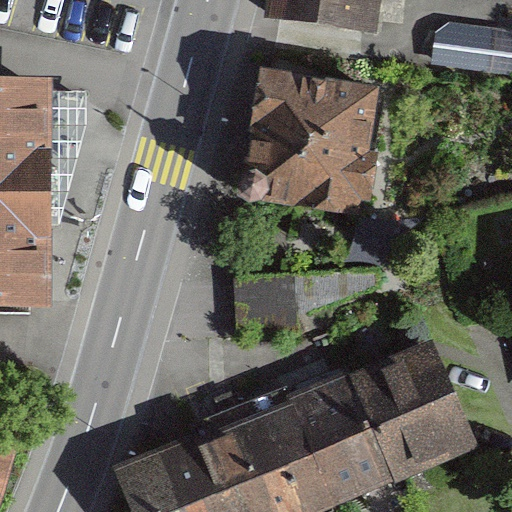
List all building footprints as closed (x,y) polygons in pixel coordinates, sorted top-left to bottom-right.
[(271,0),(268,26),(371,40),(376,0),(271,0)] [(511,38),(439,29),(434,70),(511,79),(511,38)] [(381,103),(263,85),(246,189),(238,193),(238,218),(250,223),(263,222),(269,217),(361,231),(363,216),(373,216),(382,169),(371,168),(381,103)] [(53,118),(53,92),(0,92),(0,323),(55,325),(54,231),(53,118)] [(89,118),(53,118),(54,231),(62,231),(90,134),(89,118)] [(381,279),(298,284),(300,319),(383,314),(381,279)] [(298,284),(238,287),(240,341),(301,339),(300,319),(298,284)] [(355,399),(394,492),(476,458),(428,344),(346,379),(355,399)] [(355,399),(296,423),(331,511),(346,511),(394,492),(355,399)] [(203,461),(223,511),(331,511),(296,423),(203,461)] [(0,511),(4,511),(26,442),(0,433),(0,511)] [(131,511),(223,511),(203,461),(198,450),(119,481),(131,511)]
